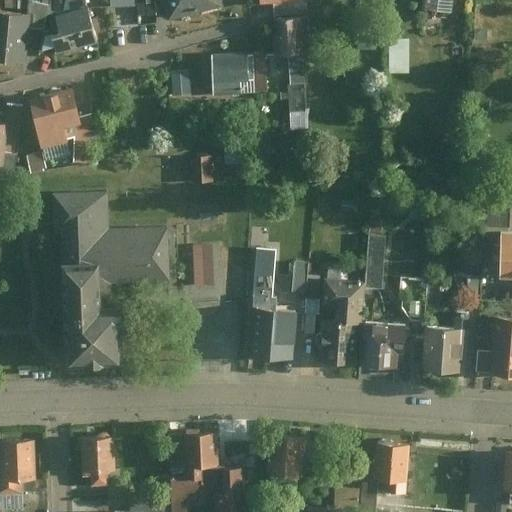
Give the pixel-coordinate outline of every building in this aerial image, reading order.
[(226,0),(169,0),(173,17),(227,4),(226,0)] [(103,41),(90,5),(54,17),(58,30),(51,32),(59,56),(103,41)] [(0,61),(31,66),(37,14),(0,9),(0,61)] [(307,16),(280,17),(282,54),(309,53),(307,16)] [(381,70),(413,70),(412,38),(381,39),(381,70)] [(248,54),(213,54),(214,97),(249,97),(248,54)] [(266,56),(249,57),(251,94),(267,93),(266,56)] [(191,66),(175,67),(176,91),(193,90),(191,66)] [(164,78),(110,77),(109,108),(163,109),(164,78)] [(77,90),(32,102),(44,146),(70,139),(67,128),(86,123),(77,90)] [(8,119),(0,118),(0,161),(6,161),(8,119)] [(250,158),(249,138),(228,139),(229,159),(250,158)] [(47,165),(45,149),(31,152),(34,168),(47,165)] [(215,155),(193,156),(195,180),(217,179),(215,155)] [(66,256),(68,364),(131,362),(129,277),(190,276),(188,215),(122,217),(122,190),(62,192),(63,256),(66,256)] [(511,232),(490,232),(489,280),(511,280),(511,232)] [(385,236),(365,235),(362,280),(362,286),(382,288),(385,236)] [(218,282),(217,240),(196,241),(198,282),(218,282)] [(253,292),(273,294),(276,247),(256,245),(253,292)] [(308,262),(293,260),(291,290),(305,291),(306,275),(308,262)] [(398,274),(395,303),(403,303),(404,289),(428,291),(427,302),(441,303),(443,278),(398,274)] [(321,276),(306,275),(305,291),(305,297),(318,298),(321,276)] [(362,280),(321,276),(318,298),(318,305),(327,306),(322,359),(353,362),(358,319),(362,286),(362,280)] [(252,303),(249,352),(297,356),(300,306),(252,303)] [(458,325),(425,324),(423,369),(462,370),(462,354),(471,354),(473,311),(459,310),(458,325)] [(496,330),(511,330),(511,315),(496,314),(496,330)] [(358,319),(353,362),(389,366),(390,352),(402,353),(405,322),(358,319)] [(511,330),(496,330),(491,330),(490,349),(490,371),(511,372),(511,330)] [(475,370),(490,371),(490,349),(476,348),(475,370)] [(220,434),(171,436),(173,501),(173,511),(231,511),(230,465),(222,465),(220,434)] [(304,435),(270,434),(269,473),(304,474),(304,435)] [(115,435),(82,436),(84,475),(92,475),(93,483),(111,482),(110,465),(116,465),(115,435)] [(41,440),(7,441),(8,456),(1,456),(2,491),(43,489),(41,440)] [(410,443),(374,440),(371,477),(386,478),(385,489),(406,491),(410,443)] [(511,448),(505,448),(503,489),(511,489),(511,448)] [(256,464),(230,465),(231,511),(238,511),(257,511),(256,464)] [(342,511),(343,496),(317,494),(316,511),(342,511)] [(115,510),(115,511),(157,511),(173,511),(173,501),(142,502),(142,509),(115,510)]
